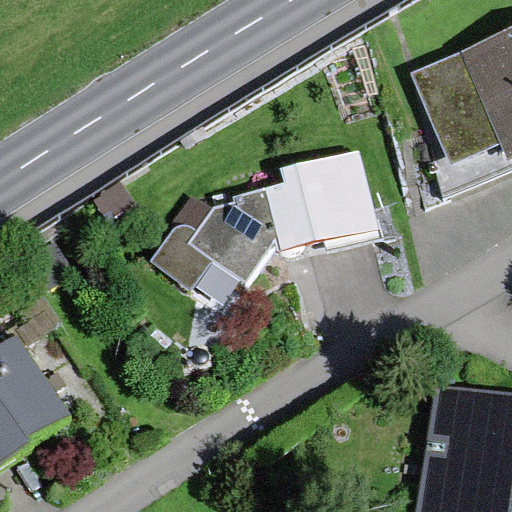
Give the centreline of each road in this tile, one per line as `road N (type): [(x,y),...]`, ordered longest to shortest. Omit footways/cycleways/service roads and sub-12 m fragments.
road 1 (residential): [(111,511),(463,293)]
road 2 (secondary): [(0,183),(296,0)]
